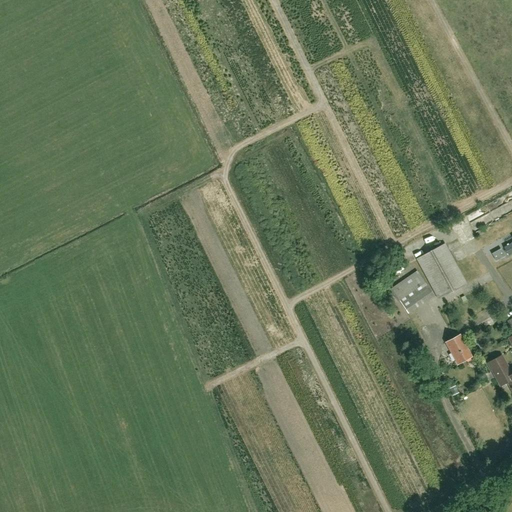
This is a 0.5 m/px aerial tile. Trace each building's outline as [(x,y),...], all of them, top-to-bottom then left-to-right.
[(445,244),(416,260),(438,300),(466,284),(445,244)] [(504,256),(500,249),(492,253),(496,260),(504,256)] [(434,295),(418,270),(391,288),(407,312),(434,295)] [(472,357),(459,335),(445,343),(458,365),(472,357)] [(511,375),(502,356),(488,364),(500,386),(507,382),(511,390),(511,375)]
